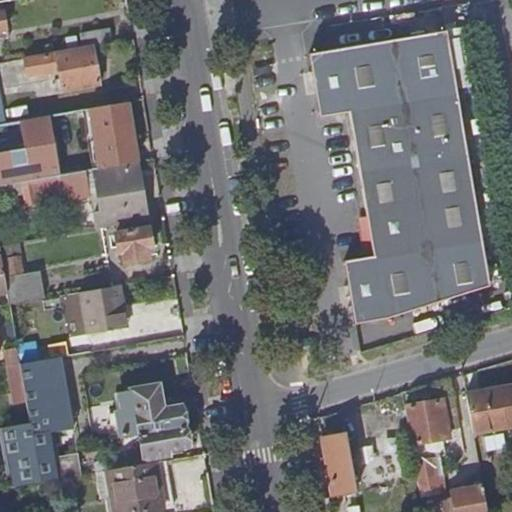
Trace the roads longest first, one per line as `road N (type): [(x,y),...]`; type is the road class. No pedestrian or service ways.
road 1 (tertiary): [(249,416),(183,21)]
road 2 (unknown): [(279,0),(327,325)]
road 3 (residential): [(511,341),(249,416)]
road 4 (residential): [(183,21),(315,0)]
